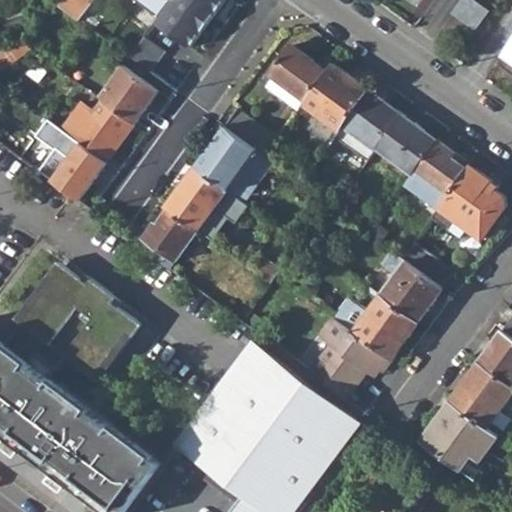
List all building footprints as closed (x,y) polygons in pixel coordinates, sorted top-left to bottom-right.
[(97,0),(62,0),(61,3),(83,19),(97,0)] [(142,0),(163,15),(173,0),(142,0)] [(159,20),(195,46),(228,0),(173,0),(163,15),(159,20)] [(442,0),(462,15),(473,0),(442,0)] [(116,34),(136,48),(150,27),(130,13),(116,34)] [(133,55),(154,71),(170,51),(148,34),(133,55)] [(0,55),(0,66),(6,74),(39,46),(25,37),(0,55)] [(511,39),(500,56),(511,65),(511,39)] [(298,45),(276,74),(279,77),(313,102),(335,72),(298,45)] [(106,95),(142,122),(163,92),(128,65),(106,95)] [(313,102),(309,107),(326,118),(323,132),(337,144),(341,139),(376,91),(340,65),(335,72),(313,102)] [(313,102),(279,77),(271,88),(304,114),(309,107),(313,102)] [(106,95),(96,88),(68,126),(96,146),(114,159),(142,122),(106,95)] [(341,139),(374,164),(377,159),(410,115),(376,91),(341,139)] [(230,128),(271,158),(284,141),(244,111),(230,128)] [(377,159),(413,185),(446,141),(410,115),(377,159)] [(96,146),(68,126),(65,130),(93,150),(96,146)] [(271,158),(230,128),(201,168),(233,192),(248,203),(278,163),(271,158)] [(413,185),(444,209),(475,168),(457,156),(459,151),(446,141),(413,185)] [(444,209),(438,218),(466,239),(472,230),(488,241),(511,208),(511,204),(511,198),(501,192),(505,187),(476,166),(475,168),(444,209)] [(175,211),(203,231),(233,192),(201,168),(171,207),(175,211)] [(149,239),(180,262),(203,231),(175,211),(164,225),(161,223),(149,239)] [(411,262),(448,289),(461,272),(420,242),(407,259),(411,262)] [(407,259),(397,251),(386,266),(400,276),(411,262),(407,259)] [(24,322),(67,265),(61,261),(18,318),(24,322)] [(386,296),(424,323),(448,289),(411,262),(400,276),(386,296)] [(96,377),(139,320),(115,302),(119,297),(88,274),(84,279),(67,265),(24,322),(7,345),(0,339),(0,421),(35,447),(30,453),(59,474),(63,469),(120,511),(127,511),(165,463),(51,378),(68,356),(96,377)] [(386,296),(360,332),(397,360),(424,323),(386,296)] [(319,374),(354,400),(378,366),(388,374),(397,360),(360,332),(340,319),(326,340),(337,349),(319,374)] [(145,324),(139,320),(96,377),(102,381),(145,324)] [(484,362),(511,381),(511,334),(507,331),(484,362)] [(255,341),(176,448),(181,451),(187,443),(247,489),(229,511),(297,511),(365,422),(255,341)] [(456,402),(493,428),(511,402),(511,381),(484,362),(456,402)] [(427,441),(467,471),(478,455),(486,462),(504,436),(493,428),(456,402),(427,441)] [(0,429),(30,453),(35,447),(0,421),(0,429)] [(109,511),(120,511),(63,469),(59,474),(73,485),(109,511)]
